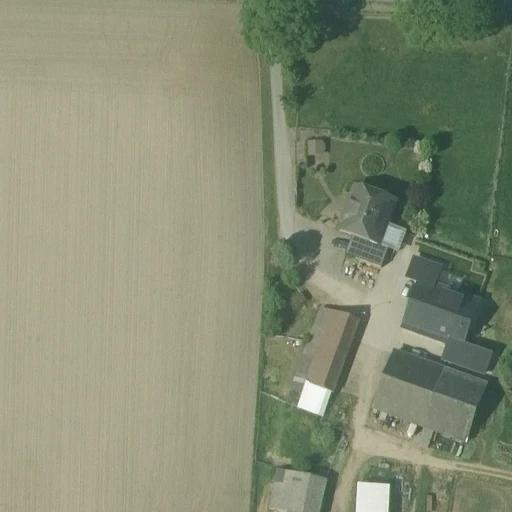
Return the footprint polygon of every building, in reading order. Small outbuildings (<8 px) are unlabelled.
[(303,142),(324,142),(325,132),(304,132),(303,142)] [(307,157),(324,157),(324,143),(307,143),(307,157)] [(394,203),(356,190),(340,232),(354,237),(347,256),(350,258),(357,239),(379,246),(394,203)] [(379,246),(357,239),(350,258),(382,269),(389,250),(379,246)] [(479,304),(419,283),(402,331),(451,348),(462,352),(479,304)] [(358,324),(321,311),(304,358),(316,362),(312,373),(337,382),(358,324)] [(451,348),(402,331),(374,410),(423,427),(442,374),(451,348)] [(337,382),(312,373),(303,398),(328,407),(337,382)] [(486,390),(442,374),(423,427),(468,443),(486,390)] [(321,511),(328,473),(281,465),(273,510),(286,511),(321,511)] [(351,487),(351,511),(385,511),(385,487),(351,487)]
